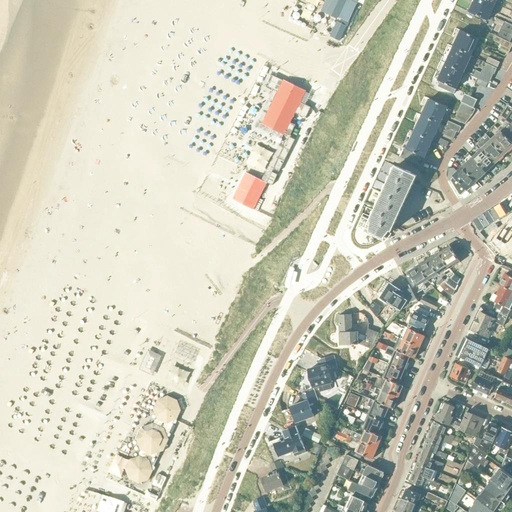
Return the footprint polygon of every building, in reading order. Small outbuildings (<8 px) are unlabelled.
[(333,0),(326,14),(348,25),(361,0),(333,0)] [(492,10),(495,3),(488,0),(474,0),(470,12),(488,20),(490,14),(491,15),(493,10),(492,10)] [(511,24),(504,21),(497,36),(504,39),(510,42),(511,37),(511,24)] [(454,47),(472,55),(474,50),(475,50),(477,46),(476,45),(479,38),(461,30),(454,47)] [(504,39),(497,36),(494,35),(492,39),(502,44),(500,49),(509,53),(511,47),(511,42),(510,42),(504,39)] [(468,62),(472,55),(454,47),(446,63),(464,71),(466,67),(467,67),(469,62),(468,62)] [(488,56),(486,62),(497,67),(499,61),(488,56)] [(497,67),(486,62),(483,69),(494,73),(497,67)] [(461,79),(464,71),(446,63),(438,80),(456,89),(459,83),(462,79),(461,79)] [(478,78),(488,82),(490,77),(480,73),(478,78)] [(485,88),(488,82),(478,78),(476,83),(485,88)] [(451,92),(453,88),(440,82),(439,86),(451,92)] [(313,102),(281,87),(276,97),(286,102),(272,131),(262,127),(256,140),(288,155),(313,102)] [(462,102),(474,107),(477,99),(465,94),(461,102),(462,102)] [(422,115),(440,124),(442,118),(443,119),(445,114),(448,107),(430,99),(422,115)] [(474,108),(474,107),(462,102),(459,107),(473,113),(475,108),(474,108)] [(511,107),(508,105),(501,116),(506,120),(503,124),(511,131),(511,107)] [(473,113),(459,107),(454,118),(465,123),(473,113)] [(437,131),(440,124),(422,115),(414,132),(433,140),(435,135),(436,135),(438,131),(437,131)] [(446,126),(447,127),(457,131),(458,132),(461,126),(448,121),(446,126)] [(492,140),(505,154),(511,147),(511,141),(511,131),(503,124),(498,129),(501,131),(492,140)] [(457,131),(447,127),(444,133),(454,138),(457,131)] [(429,147),(433,140),(414,132),(407,148),(404,148),(400,157),(421,166),(425,157),(427,151),(428,152),(430,147),(429,147)] [(447,146),(449,142),(440,137),(437,142),(447,146)] [(505,154),(492,140),(482,149),(496,163),(505,154)] [(486,172),(496,163),(482,149),(473,158),(486,172)] [(463,166),(477,181),(486,172),(473,158),(463,166)] [(384,237),(390,230),(392,231),(417,176),(396,166),(371,221),(373,222),(371,231),(384,237)] [(468,190),(477,181),(463,166),(458,172),(454,168),(447,168),(447,169),(447,171),(447,172),(447,173),(447,175),(447,176),(447,178),(448,180),(450,180),(459,195),(462,195),(468,190)] [(236,205),(246,177),(227,171),(217,199),(236,205)] [(247,183),(236,211),(259,220),(270,192),(247,183)] [(441,253),(450,268),(461,262),(456,254),(466,248),(466,247),(459,241),(441,253)] [(450,268),(441,253),(430,259),(440,275),(441,277),(446,274),(445,272),(450,268)] [(294,255),(278,290),(291,295),(306,261),(294,255)] [(440,275),(430,259),(420,265),(429,281),(440,275)] [(419,288),(429,281),(420,265),(409,272),(419,288)] [(500,285),(502,286),(511,290),(511,272),(510,275),(506,274),(500,285)] [(452,287),(455,289),(458,284),(449,277),(444,281),(447,284),(452,287)] [(447,284),(444,281),(442,278),(438,283),(444,290),(448,293),(453,295),(455,289),(452,287),(447,284)] [(415,300),(413,296),(408,287),(401,290),(391,283),(381,298),(393,306),(400,311),(407,300),(407,299),(409,303),(415,300)] [(511,305),(511,290),(502,286),(497,295),(494,294),(491,299),(497,302),(506,307),(510,309),(511,305)] [(440,304),(433,301),(423,296),(420,301),(438,310),(440,304)] [(373,301),(369,307),(377,317),(383,307),(373,301)] [(511,309),(510,309),(506,307),(497,302),(493,309),(507,317),(511,309)] [(408,328),(410,329),(419,333),(421,328),(425,330),(430,318),(428,317),(430,311),(417,305),(410,323),(408,328)] [(488,338),(497,319),(481,311),(472,330),(488,338)] [(366,334),(358,332),(352,332),(351,314),(339,315),(341,345),(359,344),(359,343),(365,346),(371,348),(377,338),(379,332),(368,328),(366,334)] [(425,335),(419,333),(410,329),(405,340),(420,347),(425,335)] [(394,348),(397,349),(400,350),(399,351),(410,355),(410,356),(415,358),(420,347),(405,340),(399,337),(394,348)] [(484,346),(468,339),(464,337),(456,355),(460,357),(481,366),(485,357),(489,359),(493,350),(484,346)] [(376,346),(388,351),(389,346),(378,341),(376,346)] [(511,349),(506,347),(503,355),(510,358),(511,355),(511,349)] [(404,370),(410,356),(410,355),(399,351),(400,350),(397,349),(391,364),(404,370)] [(332,388),(330,382),(332,382),(329,372),(338,369),(334,355),(322,359),(324,366),(309,370),(314,386),(319,385),(321,392),(332,388)] [(369,371),(373,362),(377,364),(379,359),(370,355),(363,369),(369,371)] [(499,371),(506,373),(511,359),(506,356),(499,371)] [(404,370),(391,364),(388,363),(382,377),(387,379),(399,384),(404,370)] [(466,382),(471,369),(457,363),(451,376),(452,377),(452,379),(460,382),(461,380),(466,382)] [(480,370),(477,376),(472,388),(489,395),(494,385),(496,386),(498,382),(497,382),(499,378),(480,370)] [(403,385),(399,384),(387,379),(383,390),(398,397),(403,385)] [(511,393),(507,391),(508,388),(501,385),(500,388),(499,387),(495,398),(496,397),(511,404),(511,393)] [(389,406),(394,408),(398,397),(383,390),(376,388),(374,393),(378,394),(376,400),(389,406)] [(313,402),(318,401),(314,390),(303,394),(305,401),(292,406),(298,422),(314,416),(311,406),(314,405),(313,402)] [(360,397),(351,394),(347,403),(356,407),(360,397)] [(142,428),(137,439),(141,450),(143,451),(141,452),(139,454),(140,457),(140,458),(131,461),(127,470),(130,479),(139,483),(148,480),(152,470),(154,471),(155,468),(153,467),(161,452),(163,451),(168,440),(167,438),(168,436),(169,437),(170,434),(169,433),(174,423),(175,423),(177,420),(175,420),(180,410),(176,401),(168,397),(159,400),(155,409),(158,418),(158,419),(155,420),(154,422),(155,425),(153,424),(142,428)] [(389,406),(376,400),(371,398),(368,405),(371,407),(368,414),(370,414),(383,420),(389,406)] [(439,412),(436,420),(450,426),(454,427),(454,428),(457,429),(460,422),(453,418),(454,417),(455,417),(457,412),(454,410),(455,406),(446,402),(442,413),(439,412)] [(282,411),(286,422),(293,420),(289,409),(282,411)] [(106,411),(101,422),(110,426),(114,414),(106,411)] [(460,422),(457,429),(466,433),(476,437),(477,437),(485,419),(468,412),(467,411),(463,423),(460,422)] [(344,420),(365,429),(367,430),(367,429),(378,434),(383,420),(370,414),(367,422),(347,414),(344,420)] [(435,422),(432,431),(453,440),(455,436),(450,434),(449,436),(446,434),(449,428),(435,422)] [(498,425),(491,422),(484,438),(493,442),(500,427),(497,426),(498,425)] [(280,437),(281,441),(274,443),(275,446),(278,454),(279,457),(293,451),(295,456),(307,452),(296,425),(283,431),(285,436),(280,437)] [(362,440),(378,447),(383,436),(378,434),(367,429),(367,430),(365,429),(362,435),(344,427),(342,432),(352,436),(362,440)] [(304,435),(319,443),(322,436),(307,428),(304,435)] [(496,444),(502,446),(500,451),(507,454),(509,449),(508,448),(511,438),(511,431),(503,428),(496,444)] [(336,438),(344,441),(344,440),(350,442),(352,436),(339,431),(336,438)] [(428,440),(441,446),(442,446),(445,447),(447,443),(443,441),(444,441),(448,442),(453,444),(457,446),(459,442),(454,440),(453,440),(432,431),(431,431),(431,432),(428,440)] [(373,459),(378,447),(362,440),(357,452),(373,459)] [(423,452),(434,457),(435,454),(446,459),(448,454),(443,452),(440,450),(441,446),(428,440),(427,442),(424,449),(424,450),(423,452)] [(323,446),(317,444),(313,452),(317,454),(316,457),(318,458),(319,454),(320,455),(323,446)] [(467,459),(473,464),(478,468),(481,464),(485,467),(489,461),(486,458),(488,454),(474,444),(467,459)] [(326,453),(329,458),(333,456),(328,447),(324,449),(326,453)] [(419,462),(418,463),(432,469),(435,462),(438,463),(437,465),(442,467),(444,463),(433,458),(434,457),(423,452),(422,454),(422,455),(419,462)] [(324,460),(326,464),(331,462),(329,458),(326,453),(321,456),(323,460),(324,460)] [(347,454),(346,455),(342,464),(354,470),(358,460),(347,454)] [(494,459),(501,464),(505,459),(498,454),(494,459)] [(511,458),(507,456),(506,456),(502,465),(507,468),(511,470),(511,458)] [(466,474),(468,475),(472,478),(475,474),(469,470),(473,464),(467,459),(461,471),(466,474)] [(284,465),(281,460),(271,464),(274,472),(268,475),(268,477),(262,479),(267,492),(283,486),(285,491),(292,488),(286,474),(284,475),(282,471),(286,469),(284,465)] [(321,466),(323,471),(328,468),(326,464),(324,460),(323,460),(318,463),(320,467),(321,466)] [(418,464),(414,472),(434,481),(438,471),(432,469),(418,463),(418,464)] [(337,474),(349,480),(354,470),(342,464),(337,474)] [(360,473),(364,475),(380,481),(382,478),(384,476),(384,474),(384,473),(384,472),(369,465),(366,470),(363,468),(360,473)] [(321,466),(320,467),(315,469),(317,472),(318,472),(320,477),(325,475),(323,471),(321,466)] [(491,477),(508,490),(511,486),(511,487),(511,475),(500,467),(495,474),(494,473),(491,477)] [(315,479),(318,484),(322,481),(320,477),(318,472),(317,472),(313,475),(315,479)] [(414,474),(410,482),(424,488),(427,480),(430,482),(429,484),(434,486),(436,482),(434,481),(414,472),(414,473),(414,474)] [(468,475),(466,474),(461,472),(456,483),(458,484),(463,486),(468,475)] [(379,483),(380,481),(364,475),(362,480),(358,478),(356,483),(361,485),(375,492),(377,488),(378,488),(379,486),(380,483),(379,483)] [(485,488),(505,503),(510,496),(506,493),(508,490),(491,477),(489,481),(490,482),(485,488)] [(312,484),(315,490),(320,488),(318,484),(315,479),(310,482),(312,485),(312,484)] [(149,494),(158,498),(163,487),(154,483),(149,494)] [(456,483),(449,499),(453,502),(463,487),(458,484),(456,483)] [(317,494),(315,490),(312,484),(312,485),(307,488),(309,491),(312,497),(317,494)] [(360,494),(359,496),(364,498),(365,496),(372,499),(372,498),(373,498),(375,496),(376,493),(375,492),(361,485),(360,488),(358,487),(358,486),(353,484),(350,489),(360,494)] [(500,509),(505,503),(485,488),(481,494),(480,494),(477,497),(494,510),(497,506),(500,509)] [(403,500),(416,505),(419,499),(421,500),(423,495),(408,489),(403,500)] [(309,503),(310,503),(314,500),(312,497),(309,491),(304,494),(306,498),(309,503)] [(437,496),(438,496),(429,492),(424,502),(429,504),(431,500),(445,507),(448,501),(437,496)] [(345,508),(353,511),(369,511),(374,503),(364,498),(359,496),(356,495),(355,498),(350,496),(345,508)] [(121,511),(125,503),(103,496),(98,511),(99,511),(121,511)] [(496,511),(494,510),(477,497),(474,501),(476,502),(470,509),(474,511),(496,511)] [(267,511),(266,509),(266,510),(264,507),(267,506),(263,498),(254,502),(257,508),(256,509),(257,511),(267,511)] [(306,509),(307,509),(311,507),(310,503),(309,503),(306,498),(301,501),(303,504),(306,509)] [(453,502),(449,499),(448,501),(445,507),(451,511),(454,511),(459,507),(453,502)] [(418,506),(416,505),(403,500),(398,511),(399,511),(426,511),(427,510),(418,506)]
